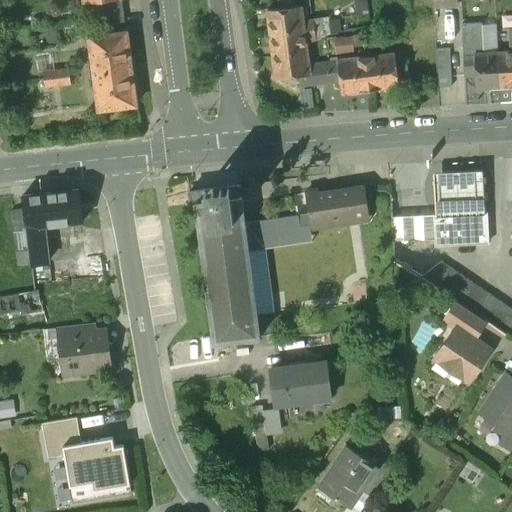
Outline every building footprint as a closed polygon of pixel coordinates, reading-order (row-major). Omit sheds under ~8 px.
[(299,0),(278,0),(279,8),(300,6),(299,0)] [(120,2),(96,5),(98,17),(122,14),(120,2)] [(279,8),(267,10),(276,79),(297,77),(295,65),(307,63),(305,41),(302,20),(300,6),(279,8)] [(122,14),(98,17),(100,30),(123,27),(122,14)] [(313,19),(302,20),(305,41),(315,40),(313,19)] [(481,23),(461,24),(462,55),(474,55),(483,54),(481,23)] [(126,32),(88,36),(98,110),(136,105),(126,32)] [(449,49),(435,50),(437,88),(451,87),(449,49)] [(511,52),(510,53),(497,53),(499,87),(511,85),(511,52)] [(404,53),(393,55),(395,76),(406,75),(404,53)] [(483,54),(474,55),(475,76),(475,88),(487,87),(499,87),(497,53),(483,54)] [(393,55),(336,60),(339,83),(340,93),(396,88),(395,76),(393,55)] [(474,55),(462,55),(463,77),(475,76),(474,55)] [(307,63),(295,65),(297,77),(298,87),(339,83),(336,60),(307,63)] [(69,69),(42,72),(44,87),(71,84),(69,69)] [(482,172),(435,175),(437,216),(485,213),(482,172)] [(237,185),(194,191),(214,343),(261,336),(248,242),(245,217),(242,197),(238,197),(237,185)] [(78,189),(44,193),(47,225),(82,221),(78,189)] [(365,190),(318,197),(322,223),(369,216),(365,190)] [(317,192),(306,193),(310,225),(322,223),(318,197),(317,192)] [(44,193),(23,195),(24,208),(27,227),(42,226),(47,225),(44,193)] [(24,208),(11,210),(18,267),(31,265),(27,227),(24,208)] [(437,216),(433,216),(434,240),(435,247),(488,244),(487,213),(437,216)] [(296,216),(251,222),(250,216),(245,217),(248,242),(258,241),(258,238),(266,237),(266,235),(272,234),(271,231),(298,227),(296,216)] [(433,216),(392,218),(393,243),(434,240),(433,216)] [(42,226),(27,227),(31,265),(32,265),(47,263),(42,226)] [(47,263),(32,265),(34,276),(52,274),(50,263),(47,263)] [(511,325),(511,310),(441,264),(422,277),(507,334),(511,325)] [(37,292),(0,297),(0,314),(40,309),(37,292)] [(485,323),(455,302),(443,320),(455,329),(456,327),(473,339),(485,323)] [(83,324),(57,328),(59,340),(63,339),(63,338),(85,335),(83,324)] [(473,339),(456,327),(455,329),(435,358),(468,381),(489,350),(473,339)] [(85,335),(63,338),(63,339),(67,369),(79,368),(79,369),(83,373),(92,372),(96,367),(96,366),(108,364),(104,333),(85,335)] [(325,362),(271,370),(275,404),(330,397),(325,362)] [(511,379),(505,375),(481,411),(496,421),(493,425),(506,433),(507,434),(511,426),(511,379)] [(262,407),(253,408),(255,425),(265,424),(262,407)] [(75,418),(42,424),(48,458),(64,455),(62,446),(80,443),(75,418)] [(511,426),(507,434),(506,433),(499,443),(511,451),(511,426)] [(64,455),(72,503),(131,494),(123,445),(114,447),(112,438),(80,443),(62,446),(64,455)] [(377,464),(349,446),(322,486),(351,505),(366,483),(378,465),(377,464)] [(380,459),(377,464),(378,465),(366,483),(376,489),(391,466),(380,459)]
